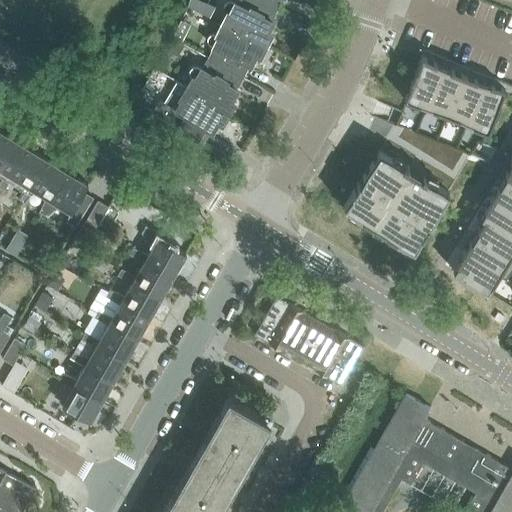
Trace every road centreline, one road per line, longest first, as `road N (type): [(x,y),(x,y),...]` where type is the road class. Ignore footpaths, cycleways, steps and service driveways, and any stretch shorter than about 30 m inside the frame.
road 1 (residential): [(258,224),(0,68)]
road 2 (residential): [(511,378),(258,224)]
road 3 (residential): [(258,511),(316,401),(199,331)]
road 4 (residential): [(258,224),(327,110),(375,0)]
road 5 (residential): [(111,486),(199,331)]
road 6 (residential): [(511,47),(387,0)]
road 7 (residential): [(111,486),(0,419)]
road 8 (residential): [(199,331),(258,224)]
